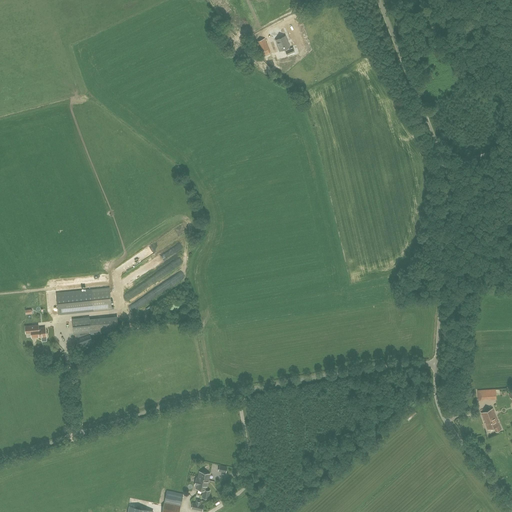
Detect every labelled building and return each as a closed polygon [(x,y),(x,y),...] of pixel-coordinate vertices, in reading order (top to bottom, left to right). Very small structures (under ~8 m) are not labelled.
[(277,44),(276,44),(278,49),(279,49),(280,51),(285,49),(285,51),(287,55),(294,52),(293,48),(289,49),(289,47),(285,36),(276,40),(277,44)] [(260,53),(269,49),(265,38),(256,42),(260,53)] [(109,288),(56,293),(58,314),(112,309),(109,288)] [(81,337),(81,333),(118,329),(117,316),(89,319),(89,318),(72,319),(73,333),(74,333),(75,339),(76,339),(79,348),(93,343),(90,334),(81,337)] [(38,328),(38,325),(25,326),(26,333),(31,333),(32,337),(46,336),(45,327),(38,328)] [(477,391),(478,400),(496,399),(495,390),(477,391)] [(492,408),(481,413),(484,420),(485,420),(486,423),(485,423),(487,429),(494,427),(495,431),(501,429),(498,422),(497,422),(492,408)] [(204,490),(202,497),(208,498),(209,491),(206,490),(209,474),(199,472),(198,478),(196,478),(195,485),(196,485),(196,488),(204,490)] [(179,511),(183,494),(167,490),(162,511),(179,511)] [(203,505),(200,504),(201,500),(196,499),(195,503),(193,503),(191,508),(202,511),(203,505)]
